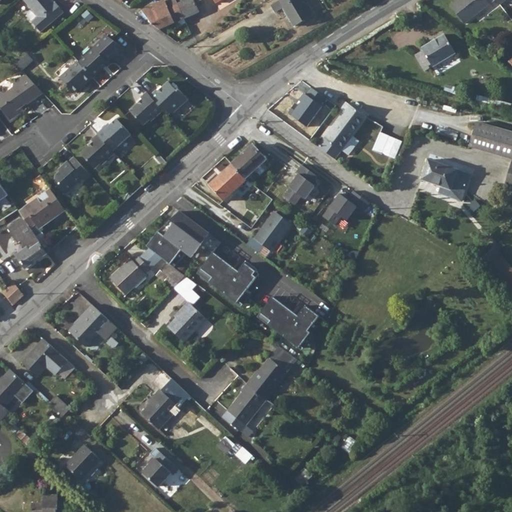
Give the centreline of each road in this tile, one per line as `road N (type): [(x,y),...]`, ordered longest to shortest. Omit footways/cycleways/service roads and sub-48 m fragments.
road 1 (residential): [(163,187),(321,307)]
road 2 (residential): [(0,153),(72,121),(158,44)]
road 3 (tertiary): [(404,0),(307,58),(247,111)]
road 4 (residential): [(201,394),(70,273)]
road 5 (residential): [(83,431),(114,399),(27,314)]
road 6 (tertiary): [(163,187),(70,273)]
road 7 (unknown): [(297,67),(417,100)]
